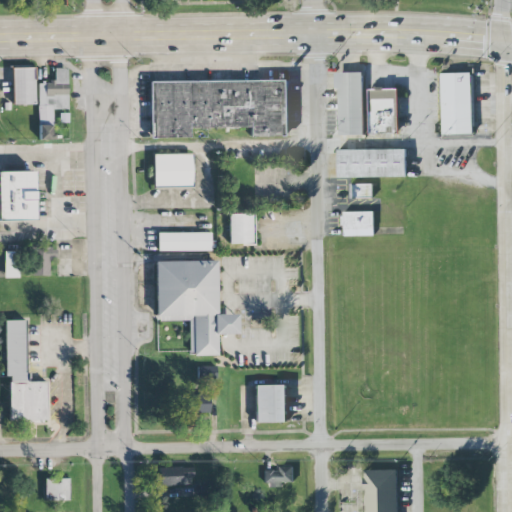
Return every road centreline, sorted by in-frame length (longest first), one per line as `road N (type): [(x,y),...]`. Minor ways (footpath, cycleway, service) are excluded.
road 1 (primary): [(0,40),(380,35),(511,46)]
road 2 (residential): [(0,452),(510,446)]
road 3 (residential): [(322,511),(315,36)]
road 4 (residential): [(129,511),(120,39)]
road 5 (residential): [(93,40),(97,511)]
road 6 (residential): [(510,511),(496,44)]
